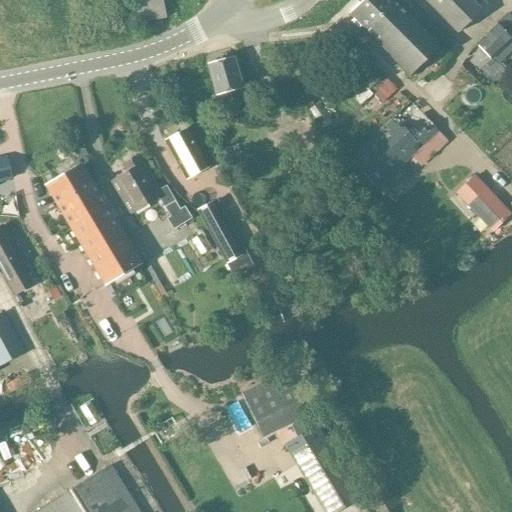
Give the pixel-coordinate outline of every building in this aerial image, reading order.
[(135,0),(140,24),(165,19),(161,0),(135,0)] [(364,0),(350,14),(410,77),(439,48),(391,0),(364,0)] [(425,0),(457,33),(480,11),(469,0),(425,0)] [(7,3),(0,4),(0,53),(17,49),(7,3)] [(511,43),(510,40),(511,38),(511,17),(508,13),(496,24),(476,43),(490,59),(491,58),(498,65),(511,50),(511,43)] [(334,79),(360,107),(373,95),(381,104),(396,89),(362,53),(348,66),(334,79)] [(233,59),(208,65),(216,95),(220,94),(222,104),(236,100),(233,91),(241,89),(233,59)] [(219,95),(212,97),(215,111),(223,109),(219,95)] [(350,159),(377,189),(438,132),(411,102),(350,159)] [(210,166),(189,128),(164,141),(185,179),(210,166)] [(138,156),(123,165),(127,172),(110,182),(130,214),(158,197),(164,207),(175,201),(166,186),(158,190),(138,156)] [(0,158),(0,180),(11,178),(6,157),(0,158)] [(46,187),(104,284),(140,263),(82,165),(46,187)] [(472,176),(453,194),(489,233),(509,215),(472,176)] [(175,201),(164,207),(169,216),(180,210),(175,201)] [(253,267),(224,215),(222,217),(216,205),(199,214),(233,277),(253,267)] [(0,227),(0,268),(15,295),(32,285),(9,244),(12,243),(3,226),(0,227)] [(3,313),(0,314),(0,364),(24,352),(3,313)] [(242,395),(262,438),(306,417),(285,374),(242,395)] [(317,431),(299,442),(310,459),(328,448),(317,431)] [(310,459),(296,468),(322,511),(339,511),(359,501),(328,448),(310,459)] [(35,511),(135,511),(108,468),(35,511)]
